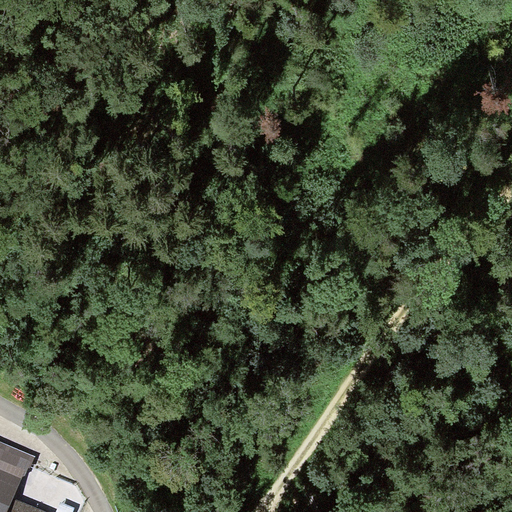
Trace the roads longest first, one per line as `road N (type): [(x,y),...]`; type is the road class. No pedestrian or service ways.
road 1 (track): [(255,511),(278,492),(395,324),(511,194)]
road 2 (track): [(0,405),(65,454),(100,511)]
